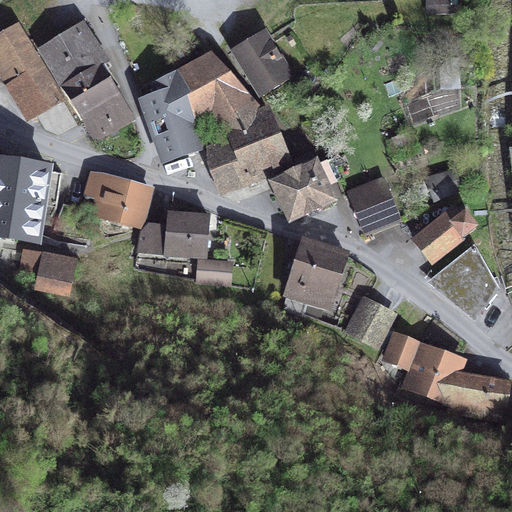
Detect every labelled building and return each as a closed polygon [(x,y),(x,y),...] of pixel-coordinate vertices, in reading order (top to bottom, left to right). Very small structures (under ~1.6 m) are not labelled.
[(107,64),(82,26),(40,52),(62,90),(105,65),(107,64)] [(78,126),(19,30),(0,41),(0,77),(28,122),(37,117),(45,130),(58,136),(78,126)] [(259,96),(291,77),(265,33),(232,53),(259,96)] [(262,112),(260,113),(211,58),(174,78),(192,125),(212,114),(219,133),(225,130),(263,115),(262,112)] [(84,120),(95,142),(135,121),(106,76),(110,73),(105,65),(62,90),(82,121),(84,120)] [(156,98),(141,103),(163,164),(201,150),(192,125),(174,78),(153,89),(156,98)] [(221,194),(291,167),(267,110),(262,112),(263,115),(225,130),(230,142),(209,151),(210,168),(221,194)] [(296,162),(296,173),(317,163),(312,155),(296,162)] [(327,186),(340,179),(332,161),(319,168),(327,186)] [(296,173),(272,184),(291,224),(335,203),(327,186),(319,168),(317,163),(296,173)] [(42,207),(56,209),(62,175),(0,165),(0,235),(37,242),(42,207)] [(427,183),(433,200),(460,190),(454,173),(427,183)] [(92,216),(139,229),(149,191),(91,175),(86,196),(97,199),(92,216)] [(353,195),(368,233),(396,222),(381,183),(353,195)] [(455,210),(415,241),(432,264),(476,230),(465,216),(461,219),(455,210)] [(206,259),(209,219),(169,216),(168,229),(149,226),(142,233),(138,252),(206,259)] [(308,302),(329,309),(345,256),(296,241),(291,257),(299,260),(283,312),(303,318),(308,302)] [(496,294),(488,287),(494,281),(475,247),(433,281),(456,299),(454,302),(463,310),(465,307),(477,317),(496,294)] [(41,276),(38,289),(67,295),(74,262),(25,251),(20,272),(41,276)] [(200,264),(198,283),(229,286),(231,267),(200,264)] [(388,327),(392,319),(364,304),(349,332),(383,350),(394,330),(388,327)] [(460,362),(395,337),(385,361),(410,371),(403,389),(443,404),(450,407),(453,401),(445,399),(454,376),(460,362)] [(440,411),(463,416),(470,378),(454,376),(445,399),(453,401),(450,407),(443,404),(440,411)] [(509,385),(470,378),(463,416),(511,424),(511,416),(511,411),(505,410),(508,393),(509,385)]
